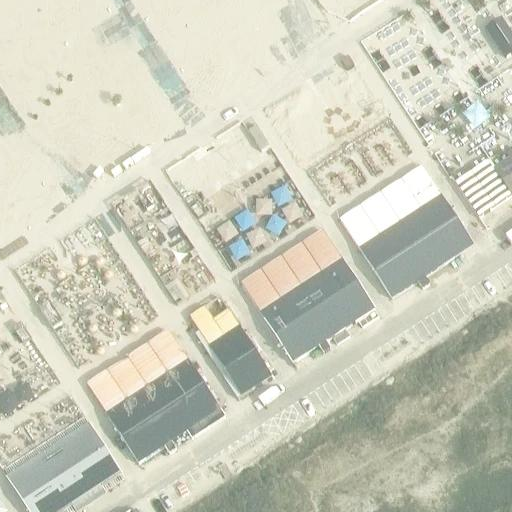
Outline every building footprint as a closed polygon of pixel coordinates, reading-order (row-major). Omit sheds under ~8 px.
[(511,54),(511,39),(501,22),(486,31),(504,59),(511,54)] [(511,160),(496,171),(494,172),(511,197),(511,198),(511,197),(511,160)] [(424,279),(473,247),(441,198),(359,252),(391,301),(417,284),(422,291),(429,286),(424,279)] [(325,344),(374,312),(342,263),(260,316),(292,365),(318,348),(323,355),(330,351),(325,344)] [(271,379),(239,330),(209,349),(241,398),(271,379)] [(224,419),(220,412),(188,363),(105,417),(138,466),(164,449),(168,456),(175,451),(171,444),(187,434),(191,441),(224,419)] [(80,511),(105,496),(101,489),(107,486),(111,492),(118,488),(114,481),(121,477),(88,427),(7,481),(26,511),(66,511),(71,509),(73,511),(80,511)]
